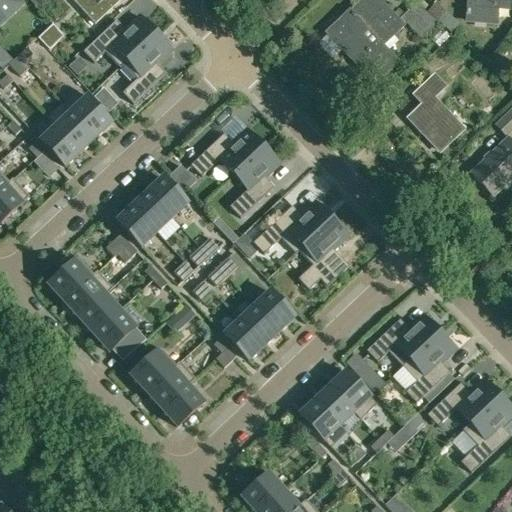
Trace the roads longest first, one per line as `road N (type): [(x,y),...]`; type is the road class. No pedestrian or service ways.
road 1 (residential): [(180,477),(418,251)]
road 2 (residential): [(0,279),(234,58)]
road 3 (residential): [(418,251),(234,58)]
road 4 (residential): [(180,477),(0,285)]
road 5 (residential): [(511,351),(418,251)]
